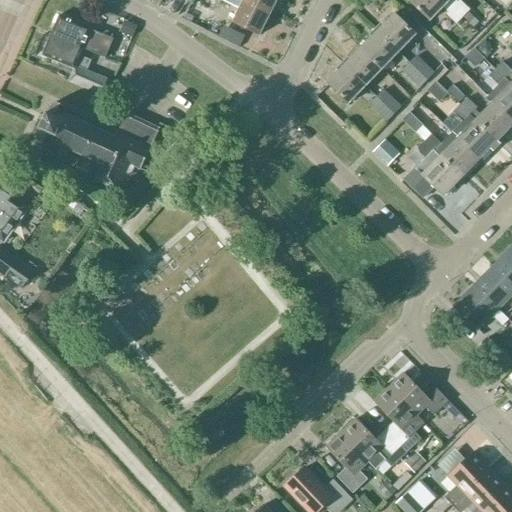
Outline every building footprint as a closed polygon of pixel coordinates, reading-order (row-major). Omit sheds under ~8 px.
[(270,14),(242,0),(219,0),(232,6),(233,6),(239,9),(232,23),(259,36),(270,14)] [(276,0),(242,0),(270,14),(276,0)] [(463,18),(443,0),(408,0),(430,21),(442,8),(448,13),(446,15),(456,25),(463,18)] [(443,0),(463,18),(470,11),(459,1),(457,3),(455,0),(443,0)] [(377,32),(398,53),(415,35),(394,15),(377,32)] [(91,29),(59,16),(51,36),(83,49),(105,59),(113,39),(91,30),(91,29)] [(122,32),(132,36),(136,27),(126,23),(122,32)] [(398,53),(377,32),(360,49),(382,70),(398,53)] [(80,57),(83,49),(51,36),(42,56),(74,69),(86,74),(91,61),(80,57)] [(490,42),(477,47),(484,65),(497,59),(490,42)] [(382,70),(360,49),(343,66),(365,87),(382,70)] [(416,57),(410,64),(428,80),(434,74),(416,57)] [(495,70),(511,85),(511,75),(510,74),(511,72),(511,71),(502,63),(495,70)] [(428,80),(410,64),(402,71),(420,88),(428,80)] [(365,87),(343,66),(327,83),(348,104),(365,87)] [(89,76),(86,74),(74,69),(69,82),(100,94),(105,82),(89,75),(89,76)] [(511,121),(511,85),(495,70),(489,77),(499,86),(501,84),(506,89),(493,103),(511,121)] [(383,91),(376,98),(394,115),(401,107),(383,91)] [(394,115),(376,98),(369,105),(386,122),(394,115)] [(497,142),(511,126),(511,121),(493,103),(480,116),(475,111),(477,109),(467,99),(460,106),(497,142)] [(54,150),(60,148),(60,147),(102,166),(95,181),(122,194),(130,177),(142,183),(147,173),(141,170),(160,129),(127,113),(115,138),(74,118),(74,117),(72,111),(56,103),(50,106),(47,113),(39,130),(36,137),(38,143),(54,150)] [(497,142),(460,106),(453,113),(463,123),(452,134),(479,160),(490,149),(493,152),(500,145),(497,142)] [(191,120),(183,129),(195,140),(203,131),(191,120)] [(479,160),(452,134),(441,145),(431,135),(424,142),(461,178),(479,160)] [(176,142),(165,154),(174,162),(185,150),(176,142)] [(443,197),(461,178),(424,142),(418,149),(426,158),(404,181),(423,199),(434,188),(443,197)] [(383,159),(391,151),(383,144),(375,152),(383,159)] [(0,240),(4,243),(24,214),(7,203),(10,199),(0,192),(0,240)] [(511,246),(493,266),(511,284),(511,246)] [(2,248),(0,250),(0,270),(22,286),(33,271),(2,248)] [(511,284),(493,266),(474,286),(499,311),(511,297),(511,284)] [(509,320),(499,311),(474,286),(453,307),(478,332),(493,318),(502,327),(509,320)] [(490,339),(479,350),(500,370),(511,360),(490,339)] [(423,394),(403,373),(388,388),(417,417),(426,408),(434,416),(448,402),(432,385),(423,394)] [(406,454),(421,440),(414,434),(424,424),(417,417),(388,388),(373,402),(393,423),(384,431),(406,454)] [(312,394),(298,405),(303,412),(317,401),(312,394)] [(375,440),(356,419),(340,434),(369,463),(378,454),(392,468),(406,454),(384,431),(375,440)] [(353,495),(367,480),(359,472),(369,463),(340,434),(325,448),(345,469),(337,478),(353,495)] [(444,498),(451,505),(489,469),(473,452),(465,460),(455,449),(437,466),(447,476),(456,486),(444,498)] [(426,463),(416,453),(404,465),(414,475),(426,463)] [(324,488),(305,468),(284,488),(307,511),(319,511),(325,506),(330,511),(341,511),(353,501),(332,480),(324,488)] [(504,486),(489,469),(451,505),(457,511),(458,511),(470,501),(479,510),(504,486)] [(381,490),(388,498),(395,491),(388,484),(381,490)] [(509,511),(511,510),(511,493),(504,486),(479,510),(480,511),(509,511)] [(422,511),(425,509),(408,491),(394,504),(402,511),(422,511)]
